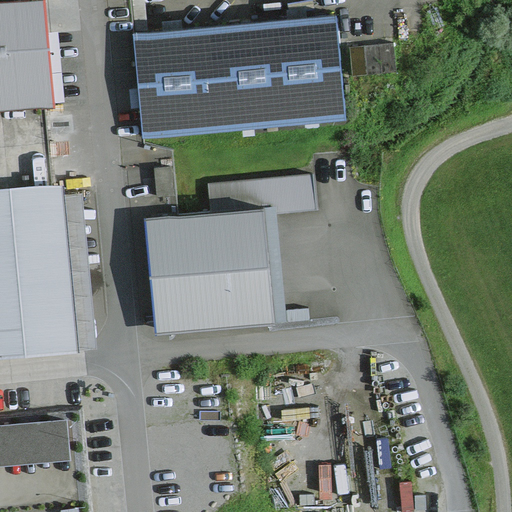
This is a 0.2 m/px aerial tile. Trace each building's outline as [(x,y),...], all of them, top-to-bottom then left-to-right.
[(0,0),(0,108),(56,103),(54,72),(47,0),(0,0)] [(140,96),(144,135),(345,116),(335,13),(304,16),(134,32),(140,96)] [(352,47),(353,75),(397,73),(396,45),(352,47)] [(171,166),(155,168),(157,196),(173,194),(171,166)] [(197,330),(277,322),(266,214),(296,211),(315,209),(312,172),(207,182),(210,215),(148,221),(159,333),(197,330)] [(0,190),(0,359),(78,352),(74,315),(60,185),(0,190)] [(0,465),(71,461),(68,419),(0,423),(0,465)]
